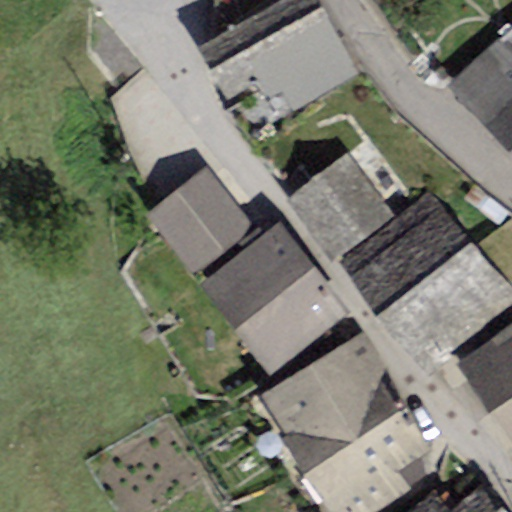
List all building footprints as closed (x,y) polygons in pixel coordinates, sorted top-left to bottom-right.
[(285,0),(195,50),(226,101),(254,83),(267,101),(281,93),(292,113),(357,75),(316,0),(285,0)] [(511,28),(500,39),(511,50),(511,28)] [(511,50),(500,39),(447,90),(511,156),(511,50)] [(287,201),(332,260),(390,216),(345,157),(287,201)] [(148,214),(192,274),(252,229),(207,169),(148,214)] [(511,296),(429,191),(338,263),(423,372),(511,302),(511,296)] [(200,285),(269,375),(347,316),(278,225),(200,285)] [(511,326),(455,367),(489,414),(511,399),(511,326)] [(363,332),(260,397),(324,511),(371,511),(409,490),(399,470),(429,452),(363,332)] [(511,399),(489,414),(511,445),(511,399)] [(502,511),(480,488),(449,511),(440,511),(430,496),(410,511),(502,511)]
